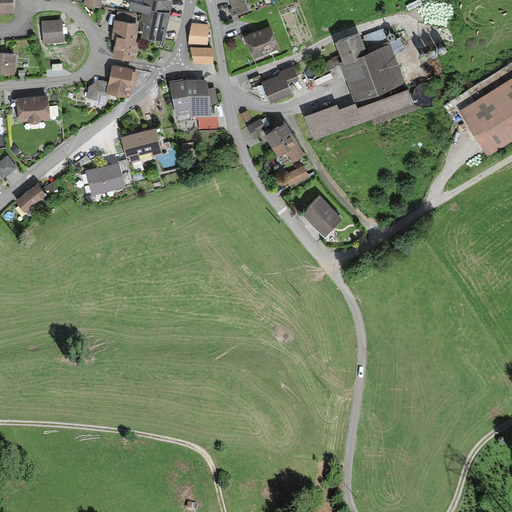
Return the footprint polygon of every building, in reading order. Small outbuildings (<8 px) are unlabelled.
[(11,0),(0,0),(0,14),(12,14),(11,0)] [(164,42),(172,2),(163,0),(144,0),(144,5),(130,2),(128,10),(147,14),(143,38),(164,42)] [(248,10),(245,0),(230,0),(232,6),(228,7),(230,14),(248,10)] [(134,56),(141,16),(117,12),(114,31),(120,32),(116,53),(134,56)] [(62,22),(43,23),(44,40),(63,39),(62,22)] [(209,25),(193,25),(189,44),(208,45),(209,25)] [(280,46),(273,26),(248,36),(255,56),(280,46)] [(363,31),(339,40),(347,61),(343,62),(358,101),(360,107),(408,89),(390,42),(370,50),(363,31)] [(212,48),(190,47),(194,64),(212,64),(212,48)] [(0,70),(15,72),(17,53),(0,51),(0,70)] [(344,61),(341,53),(331,56),(334,65),(344,61)] [(129,97),(135,69),(113,64),(109,81),(107,92),(129,97)] [(300,80),(294,66),(281,71),(282,74),(262,83),(271,104),(292,95),(288,85),(300,80)] [(190,78),(172,81),(177,119),(192,115),(211,115),(211,93),(207,79),(190,78)] [(511,78),(459,110),(487,156),(511,140),(511,78)] [(107,92),(109,81),(99,79),(89,86),(87,98),(99,100),(101,92),(106,93),(107,92)] [(340,103),(307,116),(317,141),(414,104),(408,89),(360,107),(358,101),(342,108),(340,103)] [(50,94),(18,97),(20,121),(52,119),(50,94)] [(247,111),(240,114),(244,123),(251,120),(247,111)] [(220,116),(201,117),(201,129),(220,128),(220,116)] [(266,129),(261,119),(247,127),(254,140),(261,136),(259,133),(266,129)] [(272,148),(294,136),(286,123),(283,125),(265,136),(272,148)] [(156,128),(122,137),(127,157),(161,149),(156,128)] [(306,156),(294,136),(272,148),(282,165),(290,160),(293,164),(306,156)] [(8,155),(0,160),(0,175),(3,178),(17,167),(8,155)] [(120,162),(85,171),(90,191),(125,183),(120,162)] [(309,178),(304,165),(285,174),(291,186),(309,178)] [(65,188),(61,178),(46,183),(49,193),(65,188)] [(48,195),(38,183),(16,199),(26,212),(48,195)] [(343,221),(320,197),(302,213),(325,237),(343,221)]
